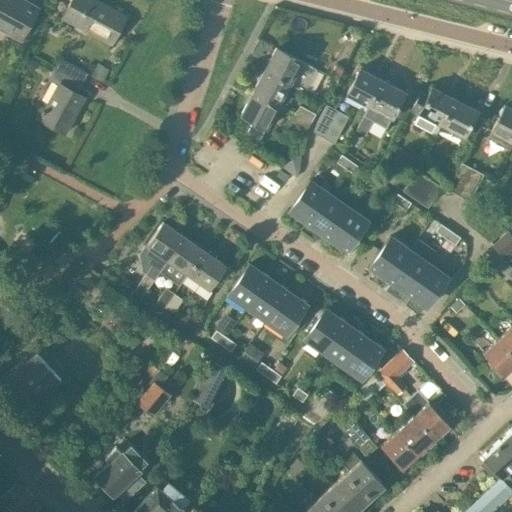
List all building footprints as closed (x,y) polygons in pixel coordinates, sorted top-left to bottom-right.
[(0,0),(0,29),(21,41),(39,8),(24,0),(0,0)] [(111,44),(127,16),(96,0),(71,0),(62,18),(111,44)] [(304,91),(316,68),(302,60),(276,47),(264,71),(289,85),(289,83),(304,91)] [(28,56),(23,66),(32,71),(38,61),(28,56)] [(60,57),(54,68),(82,83),(87,72),(60,57)] [(98,63),(91,76),(102,82),(108,69),(98,63)] [(58,84),(39,119),(64,132),(84,97),(76,93),(82,83),(54,68),(48,79),(58,84)] [(369,106),(382,80),(359,68),(346,94),(369,106)] [(277,107),(289,85),(264,71),(252,93),(277,107)] [(373,119),(387,127),(405,92),(382,80),(369,106),(364,114),(373,119)] [(435,134),(441,124),(454,99),(432,87),(427,96),(420,92),(412,109),(418,112),(413,122),(435,134)] [(259,140),(266,128),(277,107),(252,93),(241,114),(251,120),(244,133),(259,140)] [(454,99),(441,124),(464,136),(463,137),(472,142),(482,124),(473,119),(477,111),(454,99)] [(326,104),(312,131),(323,137),(337,110),(326,104)] [(300,105),(295,114),(311,122),(315,113),(300,105)] [(491,130),(487,137),(510,149),(511,144),(511,109),(504,105),(491,130)] [(337,110),(323,137),(334,142),(348,115),(337,110)] [(295,114),(290,122),(306,130),(311,122),(295,114)] [(364,114),(356,130),(365,135),(373,119),(364,114)] [(346,169),(351,162),(341,155),(336,162),(346,169)] [(351,162),(346,169),(356,176),(361,169),(351,162)] [(461,163),(447,189),(458,195),(472,168),(461,163)] [(472,168),(458,195),(469,201),(483,174),(472,168)] [(417,170),(410,180),(435,197),(442,187),(417,170)] [(309,180),(289,209),(308,223),(329,193),(309,180)] [(410,180),(403,190),(428,207),(435,197),(410,180)] [(396,203),(401,196),(391,189),(386,197),(396,203)] [(329,193),(308,223),(327,236),(348,207),(329,193)] [(401,196),(396,203),(405,210),(411,203),(401,196)] [(348,207),(327,236),(347,249),(367,220),(348,207)] [(148,246),(142,254),(144,266),(149,269),(146,274),(136,287),(145,293),(162,269),(184,236),(163,222),(147,245),(148,246)] [(445,238),(450,231),(440,224),(435,231),(445,238)] [(455,245),(460,237),(450,231),(445,238),(455,245)] [(499,237),(491,245),(502,256),(510,249),(511,247),(511,245),(502,235),(499,237)] [(182,282),(204,250),(184,236),(162,269),(182,282)] [(390,236),(369,265),(388,279),(409,249),(390,236)] [(409,249),(388,279),(408,292),(428,263),(409,249)] [(206,300),(217,285),(213,282),(225,265),(204,250),(182,282),(206,300)] [(240,276),(228,293),(247,306),(268,277),(249,263),(240,276)] [(428,263),(408,292),(427,305),(447,276),(428,263)] [(268,277),(247,306),(266,320),(287,290),(268,277)] [(98,281),(88,290),(102,305),(112,296),(98,281)] [(138,301),(144,293),(136,287),(131,295),(138,301)] [(166,287),(156,301),(164,307),(174,293),(166,287)] [(287,290),(266,320),(285,333),(306,304),(287,290)] [(164,307),(159,314),(185,332),(191,323),(174,311),(182,299),(174,293),(164,307)] [(467,308),(458,299),(446,310),(454,320),(467,308)] [(151,308),(159,314),(164,307),(156,301),(151,308)] [(325,308),(304,337),(323,351),(344,321),(325,308)] [(225,313),(214,328),(216,329),(226,336),(236,321),(225,313)] [(344,321),(323,351),(342,364),(363,335),(344,321)] [(511,353),(511,325),(499,338),(511,353)] [(151,374),(176,340),(159,329),(135,363),(151,374)] [(216,329),(211,336),(221,343),(226,336),(216,329)] [(363,335),(342,364),(361,378),(382,348),(363,335)] [(226,336),(221,343),(231,350),(236,343),(226,336)] [(511,353),(499,338),(482,353),(503,376),(511,367),(511,353)] [(249,364),(259,350),(249,343),(239,357),(249,364)] [(60,378),(37,353),(26,364),(24,361),(4,380),(29,407),(60,378)] [(395,356),(377,372),(387,383),(396,375),(405,367),(395,356)] [(261,361),(256,368),(266,375),(271,368),(261,361)] [(271,368),(266,375),(276,382),(281,375),(271,368)] [(153,416),(171,394),(160,385),(167,375),(159,369),(152,378),(154,380),(136,402),(153,416)] [(375,374),(358,390),(366,399),(373,393),(369,389),(380,379),(376,374),(375,374)] [(217,388),(202,381),(192,400),(207,408),(217,388)] [(297,387),(292,394),(302,401),(307,394),(297,387)] [(325,387),(320,395),(330,401),(335,394),(325,387)] [(403,388),(397,394),(404,401),(410,395),(403,388)] [(418,390),(402,405),(413,417),(433,439),(449,425),(418,390)] [(360,448),(370,439),(347,413),(337,423),(360,448)] [(417,454),(433,439),(413,417),(397,431),(417,454)] [(511,430),(483,458),(500,476),(502,478),(511,468),(511,430)] [(397,431),(381,446),(401,468),(417,454),(397,431)] [(110,461),(95,476),(113,495),(115,492),(124,502),(145,481),(140,475),(142,473),(139,469),(136,467),(144,459),(129,444),(121,451),(120,450),(119,450),(115,446),(105,456),(110,461)] [(349,469),(333,484),(356,510),(384,484),(361,459),(349,469)] [(462,511),(491,511),(511,492),(511,489),(508,486),(500,477),(497,479),(462,511)] [(189,498),(168,480),(161,489),(156,485),(132,511),(180,511),(183,508),(182,507),(189,498)] [(17,481),(0,497),(0,506),(5,511),(31,511),(39,505),(32,497),(33,495),(26,488),(24,489),(17,481)] [(333,484),(305,509),(307,511),(353,511),(356,510),(333,484)] [(189,511),(218,511),(219,511),(219,503),(211,498),(205,502),(200,510),(193,506),(189,511)]
